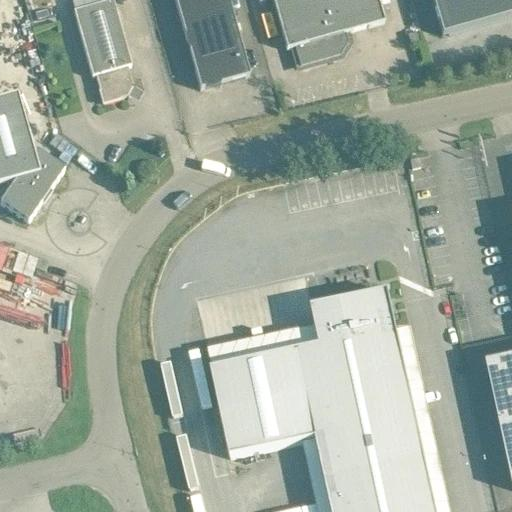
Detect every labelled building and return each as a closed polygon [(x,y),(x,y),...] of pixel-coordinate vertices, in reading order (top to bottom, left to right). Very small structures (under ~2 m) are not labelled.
[(173,0),(200,92),(250,78),(227,0),(173,0)] [(384,25),(376,0),(271,0),(286,52),(290,51),(294,50),(300,69),(340,58),(347,45),(345,36),(349,35),(384,25)] [(511,0),(430,0),(441,38),(511,18),(511,0)] [(134,92),(133,89),(127,70),(131,68),(112,3),(73,14),(92,79),(95,78),(103,105),(131,97),(134,92)] [(420,44),(417,34),(407,37),(410,47),(420,44)] [(16,98),(0,102),(0,204),(0,205),(0,206),(28,226),(64,173),(36,153),(33,157),(16,98)] [(225,232),(246,211),(238,203),(217,224),(225,232)] [(38,261),(35,271),(44,274),(48,265),(38,261)] [(212,374),(231,462),(317,443),(331,511),(435,511),(389,294),(312,311),(320,350),(212,374)] [(511,358),(486,365),(511,484),(511,358)]
